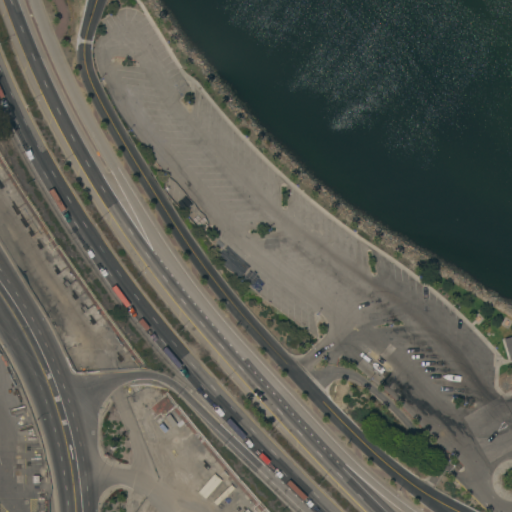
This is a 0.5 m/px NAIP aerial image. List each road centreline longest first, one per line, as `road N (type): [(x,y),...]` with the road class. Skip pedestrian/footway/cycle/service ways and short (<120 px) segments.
road 1 (residential): [(425,493),(304,384),(175,221),(85,70),(95,0)]
road 2 (motorway): [(0,77),(75,216),(143,311),(316,509)]
road 3 (motorway): [(187,316),(33,0)]
road 4 (motorway): [(59,399),(118,378),(161,377),(316,509)]
road 5 (motorway): [(187,316),(146,266),(75,147),(34,57)]
road 6 (motorway): [(291,426),(187,316)]
road 7 (motorway): [(412,511),(291,426)]
road 8 (motorway): [(381,511),(291,426)]
